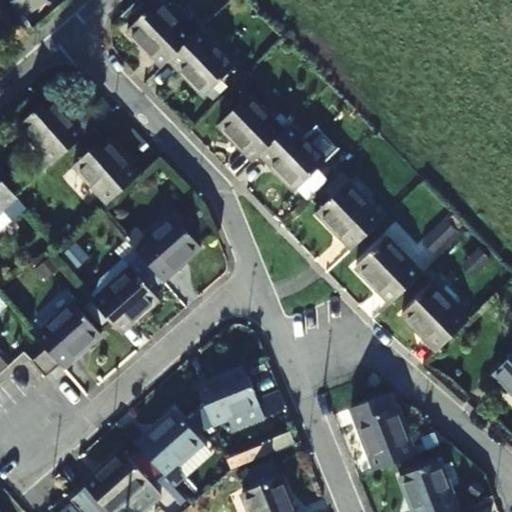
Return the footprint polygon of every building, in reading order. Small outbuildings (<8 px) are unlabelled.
[(0,0),(0,30),(18,20),(6,0),(0,0)] [(170,59),(194,36),(158,0),(128,29),(163,66),(170,59)] [(194,36),(170,59),(205,95),(235,65),(201,30),(194,36)] [(261,153),(285,130),(250,95),(220,124),(254,160),(261,153)] [(74,122),(51,97),(19,124),(42,150),(34,156),(47,169),(65,152),(96,124),(85,112),(74,122)] [(141,174),(96,124),(65,152),(110,202),(140,175),(141,174)] [(291,124),(285,130),(261,153),(297,189),(326,160),(291,124)] [(16,196),(0,178),(0,227),(24,206),(16,196)] [(383,218),(347,182),(317,211),(352,247),(383,218)] [(204,212),(196,205),(184,216),(191,225),(204,212)] [(134,249),(142,257),(159,277),(162,281),(201,245),(173,215),(134,249)] [(422,273),(387,237),(356,266),(392,302),(422,273)] [(159,277),(142,257),(131,266),(124,258),(102,277),(94,289),(88,295),(121,332),(159,298),(148,286),(159,277)] [(467,320),(432,285),(402,313),(437,349),(467,320)] [(38,339),(46,348),(60,363),(64,367),(101,332),(73,301),(35,335),(38,339)] [(60,363),(46,348),(33,360),(47,375),(58,364),(60,363)] [(511,355),(494,373),(511,391),(511,355)] [(260,405),(244,366),(198,384),(213,423),(260,405)] [(197,430),(211,426),(205,406),(191,410),(197,430)] [(414,454),(395,406),(357,422),(376,469),(414,454)] [(204,441),(176,411),(137,445),(165,476),(204,441)] [(266,453),(262,444),(226,459),(230,468),(266,453)] [(115,511),(150,482),(122,450),(84,485),(108,511),(115,511)] [(449,511),(459,509),(440,461),(401,476),(415,511),(449,511)] [(295,511),(280,477),(242,493),(249,511),(295,511)]
